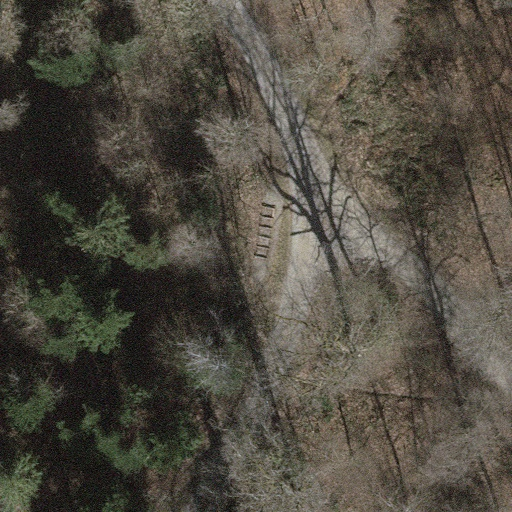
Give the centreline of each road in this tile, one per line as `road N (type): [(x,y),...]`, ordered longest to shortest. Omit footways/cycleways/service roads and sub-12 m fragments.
road 1 (track): [(197,511),(245,424),(300,275),(308,139)]
road 2 (track): [(511,382),(308,139)]
road 3 (track): [(308,139),(231,0)]
